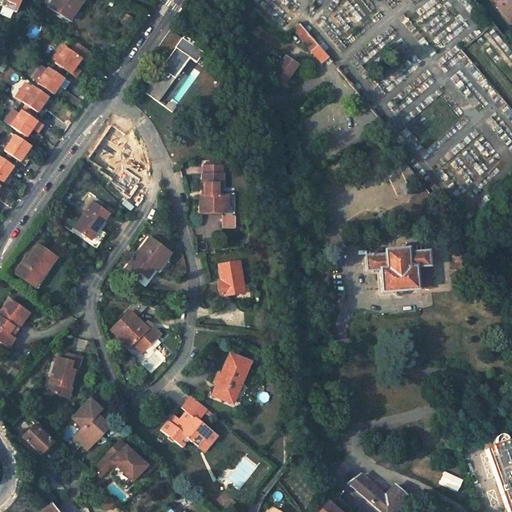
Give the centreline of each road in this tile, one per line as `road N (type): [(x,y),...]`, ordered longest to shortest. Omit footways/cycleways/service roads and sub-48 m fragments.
road 1 (residential): [(161,164),(148,203),(91,283),(87,301),(116,385),(141,393),(157,387),(185,349),(193,275),(168,171)]
road 2 (unclassified): [(0,246),(104,94)]
